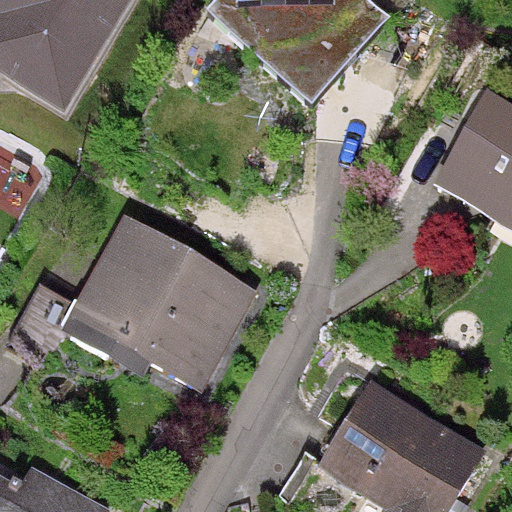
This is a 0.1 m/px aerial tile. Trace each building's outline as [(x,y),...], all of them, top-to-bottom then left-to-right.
[(136,0),(0,0),(0,76),(66,117),(136,0)] [(326,0),(213,0),(190,27),(300,124),(373,41),(326,0)] [(511,106),(483,90),(429,189),(511,233),(511,106)] [(261,294),(122,222),(76,310),(36,289),(2,354),(42,375),(65,331),(204,403),(261,294)] [(440,511),(476,455),(368,388),(313,475),(372,511),(440,511)] [(0,480),(0,511),(105,511),(28,471),(17,490),(0,480)]
